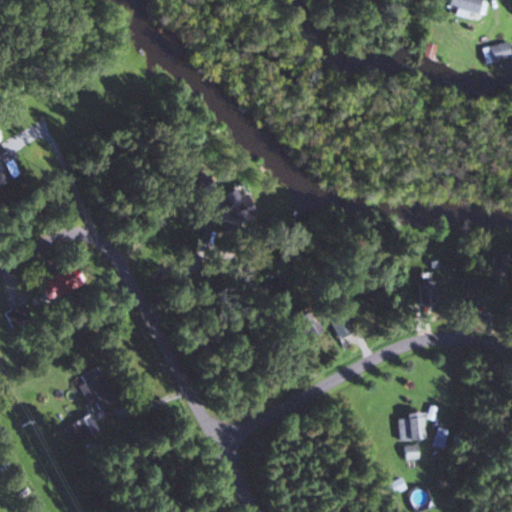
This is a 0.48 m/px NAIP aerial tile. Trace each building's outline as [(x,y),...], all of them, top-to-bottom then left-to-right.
[(472,14),(476,0),(442,0),(442,4),(472,14)] [(478,48),(482,62),(509,55),(506,41),(478,48)] [(203,200),(214,226),(222,222),(224,228),(249,217),(235,186),(203,200)] [(504,254),(488,251),(483,279),(499,282),(504,254)] [(33,282),(42,302),(82,283),(73,264),(33,282)] [(433,303),(430,280),(412,282),(414,305),(433,303)] [(471,280),(458,280),(458,295),(471,295),(471,280)] [(20,320),(16,308),(3,312),(6,324),(20,320)] [(315,331),(306,309),(290,316),(299,337),(315,331)] [(329,337),(344,330),(333,310),(319,317),(329,337)] [(72,376),(86,403),(89,401),(94,410),(112,400),(93,365),(72,376)] [(94,427),(86,413),(64,426),(73,440),(94,427)] [(419,414),(394,414),(394,440),(419,440),(419,414)] [(440,449),(445,430),(434,427),(429,446),(440,449)] [(461,447),(462,435),(453,434),(451,446),(461,447)] [(415,459),(415,446),(401,446),(401,459),(415,459)] [(382,483),(387,495),(403,488),(398,477),(382,483)]
